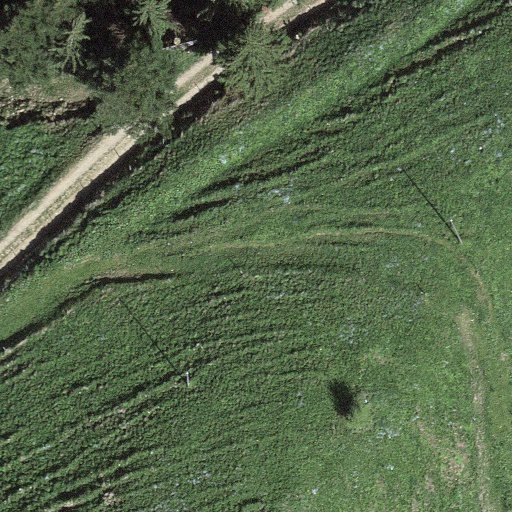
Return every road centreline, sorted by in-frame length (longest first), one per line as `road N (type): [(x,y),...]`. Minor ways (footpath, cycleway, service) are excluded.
road 1 (track): [(505,511),(489,346),(472,300),(449,271),(407,248),(342,239),(87,245)]
road 2 (track): [(0,306),(442,0)]
road 3 (track): [(0,261),(111,151),(312,0)]
